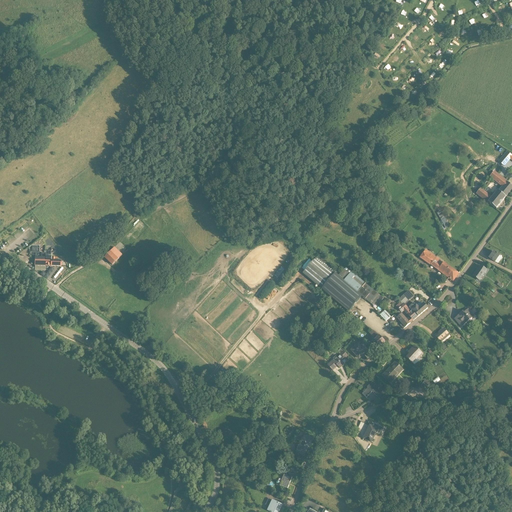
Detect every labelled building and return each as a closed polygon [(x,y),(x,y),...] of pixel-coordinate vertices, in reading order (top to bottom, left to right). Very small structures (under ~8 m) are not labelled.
[(510,159),(511,156),(507,152),(499,162),(504,166),(510,159)] [(496,210),(506,198),(511,190),(511,186),(494,172),(490,177),(503,187),(493,198),(481,188),(477,194),(496,210)] [(118,259),(123,254),(115,247),(110,252),(118,259)] [(453,282),(459,275),(426,249),(421,257),(453,282)] [(113,265),(118,260),(110,252),(105,258),(113,265)] [(495,263),(499,256),(494,252),(489,259),(495,263)] [(51,258),(51,254),(45,254),(45,257),(40,257),(40,258),(35,258),(34,266),(56,266),(61,267),(61,261),(57,261),(57,258),(51,258)] [(350,310),(362,297),(373,306),(376,303),(381,307),(386,301),(346,268),(341,273),(338,270),(336,272),(317,256),(303,273),(321,289),(350,310)] [(480,281),(487,271),(480,266),(473,276),(480,281)] [(416,315),(418,317),(428,309),(424,304),(419,309),(414,304),(412,305),(409,301),(413,297),(408,291),(403,297),(407,302),(404,305),(408,310),(410,308),(416,315)] [(408,310),(404,305),(400,303),(396,307),(402,313),(404,311),(413,321),(418,317),(416,315),(410,308),(408,310)] [(458,318),(455,320),(462,327),(470,320),(469,319),(473,315),(468,309),(464,313),(463,312),(457,317),(458,318)] [(386,322),(391,317),(385,311),(380,315),(386,322)] [(406,328),(410,324),(399,311),(395,316),(394,316),(400,321),(402,324),(400,325),(404,329),(405,327),(406,328)] [(349,321),(352,317),(347,312),(343,316),(349,321)] [(441,342),(449,335),(443,329),(441,331),(442,332),(436,337),(441,342)] [(385,342),(379,336),(373,331),(371,335),(374,338),(375,336),(377,338),(375,341),(380,347),(385,342)] [(368,351),(363,345),(359,350),(356,347),(352,351),(359,359),(364,353),(365,354),(368,351)] [(418,350),(414,346),(410,350),(412,352),(406,358),(409,360),(413,364),(417,359),(418,360),(423,354),(418,350)] [(345,360),(348,357),(341,349),(337,352),(341,356),(338,358),(336,357),(333,359),(334,360),(330,363),(335,369),(338,366),(340,369),(347,362),(345,360)] [(398,374),(403,369),(395,362),(392,366),(393,366),(387,373),(386,372),(383,375),(391,383),(399,374),(398,374)] [(425,381),(421,387),(425,390),(429,384),(425,381)] [(386,395),(372,382),(367,387),(368,388),(362,394),(366,398),(368,397),(369,396),(368,396),(372,392),(380,400),(386,395)] [(365,436),(364,439),(366,440),(370,442),(372,443),(373,440),(375,436),(376,434),(377,431),(378,430),(381,432),(382,432),(384,429),(373,423),(372,424),(374,424),(372,427),(371,427),(370,426),(366,433),(365,436)] [(297,449),(296,452),(304,457),(310,445),(313,439),(315,437),(313,437),(312,439),(305,435),(304,437),(301,436),(299,440),(302,441),(306,443),(304,447),(299,444),(297,448),(297,449)] [(288,489),(292,478),(284,475),(280,486),(288,489)] [(269,511),(278,511),(282,505),(272,500),(267,511),(269,511)]
